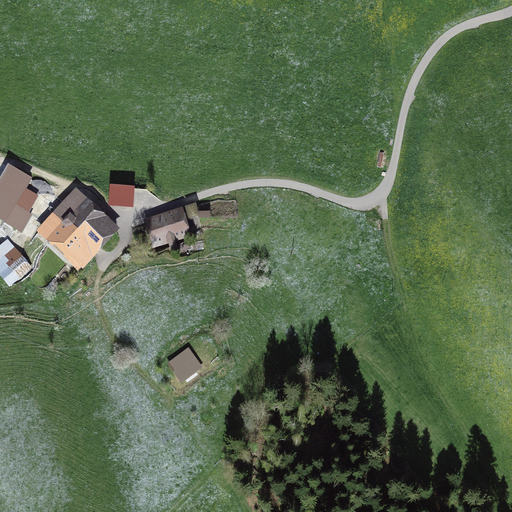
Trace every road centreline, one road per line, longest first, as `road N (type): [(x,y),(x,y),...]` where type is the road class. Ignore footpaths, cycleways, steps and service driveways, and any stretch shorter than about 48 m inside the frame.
road 1 (unclassified): [(108,216),(258,182),(347,201),(372,197),(389,177),(410,90),(434,47),(466,24),(511,10)]
road 2 (track): [(167,396),(116,345),(96,304),(101,267)]
road 3 (track): [(108,216),(79,189),(0,162)]
